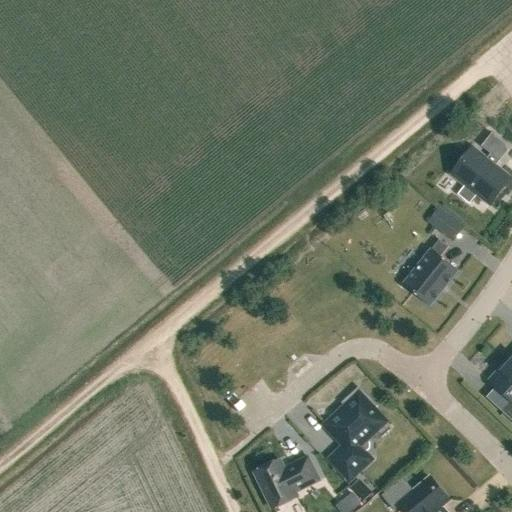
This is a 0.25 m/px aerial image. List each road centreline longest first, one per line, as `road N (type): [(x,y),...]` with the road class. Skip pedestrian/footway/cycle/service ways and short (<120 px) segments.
road 1 (track): [(497,52),(0,466)]
road 2 (residential): [(423,383),(387,357),(347,350),(247,438)]
road 3 (track): [(234,511),(154,339)]
road 4 (residential): [(423,383),(511,262)]
road 5 (residential): [(511,473),(423,383)]
